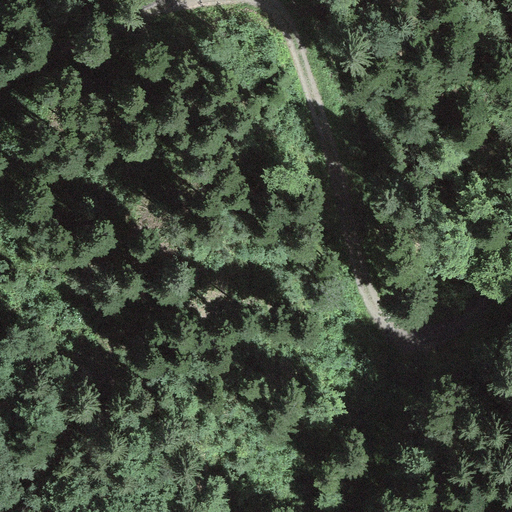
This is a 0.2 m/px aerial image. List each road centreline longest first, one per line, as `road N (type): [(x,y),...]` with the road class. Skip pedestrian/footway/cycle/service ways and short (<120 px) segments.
road 1 (track): [(511,267),(481,302),(446,324),(411,330),(383,317),(363,283),(333,144),(298,45),(269,0)]
road 2 (track): [(169,0),(0,84)]
